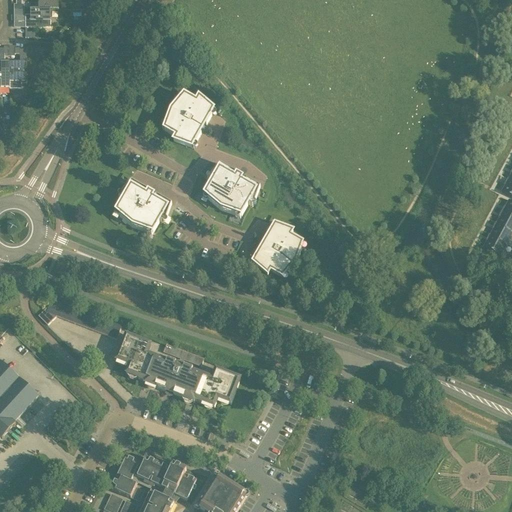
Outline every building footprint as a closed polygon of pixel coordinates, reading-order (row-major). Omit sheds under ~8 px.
[(38,11),(59,10),(59,0),(38,0),(38,11)] [(25,22),(25,24),(25,29),(51,28),(51,11),(59,11),(59,10),(38,11),(30,11),(30,16),(16,16),(16,22),(25,22)] [(50,61),(56,51),(50,47),(49,49),(48,48),(42,57),(50,61)] [(10,84),(10,90),(21,89),(21,83),(26,83),(26,49),(15,49),(15,55),(20,55),(20,63),(10,63),(10,68),(10,84)] [(0,89),(10,90),(10,84),(10,68),(10,63),(9,63),(9,68),(4,68),(4,55),(0,55),(0,89)] [(196,103),(194,102),(182,95),(179,100),(170,111),(164,125),(162,130),(176,138),(173,143),(194,150),(195,145),(206,126),(212,116),(215,112),(199,99),(198,99),(196,103)] [(252,207),(255,202),(260,188),(220,165),(219,165),(210,177),(207,181),(211,183),(203,197),(208,200),(220,210),(236,216),(240,218),(248,204),(252,207)] [(511,182),(508,180),(501,191),(511,197),(511,182)] [(164,224),(166,220),(172,205),(131,182),(121,194),(119,198),(123,201),(115,215),(119,217),(132,228),(147,233),(152,236),(160,222),(164,224)] [(511,202),(508,201),(502,212),(511,217),(511,202)] [(511,217),(502,212),(496,224),(511,232),(511,217)] [(287,274),(297,263),(302,249),(304,244),(290,236),(293,232),(293,231),(273,224),(271,229),(265,239),(254,258),(251,262),(268,275),(270,271),(284,279),(287,274)] [(511,232),(496,224),(489,235),(507,245),(511,235),(511,232)] [(489,235),(483,247),(501,256),(507,245),(489,235)] [(118,342),(123,330),(55,304),(39,319),(49,328),(58,320),(118,342)] [(168,364),(149,357),(152,347),(127,338),(117,363),(130,368),(127,376),(146,384),(146,386),(195,405),(196,402),(216,410),(219,402),(232,407),(242,381),(217,372),(213,381),(194,374),(194,372),(169,363),(168,364)] [(203,370),(206,361),(168,347),(165,355),(203,370)] [(0,438),(2,439),(16,424),(15,423),(38,398),(0,363),(0,438)] [(140,503),(144,492),(136,489),(137,487),(131,484),(140,463),(126,457),(111,491),(131,500),(131,499),(140,503)] [(170,470),(146,459),(137,478),(159,489),(157,493),(151,491),(141,511),(169,511),(174,504),(171,502),(174,495),(187,501),(196,480),(184,475),(186,470),(173,464),(170,470)] [(237,511),(248,496),(217,476),(196,508),(202,511),(201,511),(237,511)] [(325,481),(315,477),(313,483),(322,487),(325,481)] [(106,511),(117,511),(123,501),(111,495),(104,511),(106,511)] [(135,511),(137,508),(126,502),(120,511),(135,511)]
